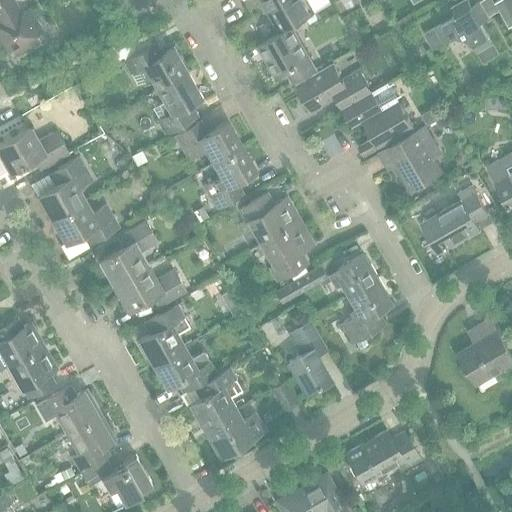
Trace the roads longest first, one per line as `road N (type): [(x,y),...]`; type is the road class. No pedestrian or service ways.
road 1 (residential): [(430,306),(353,184),(323,183),(259,128),(202,21),(205,0)]
road 2 (residential): [(197,502),(100,344),(76,346),(40,271),(0,214)]
road 3 (residential): [(197,502),(408,371),(430,306)]
